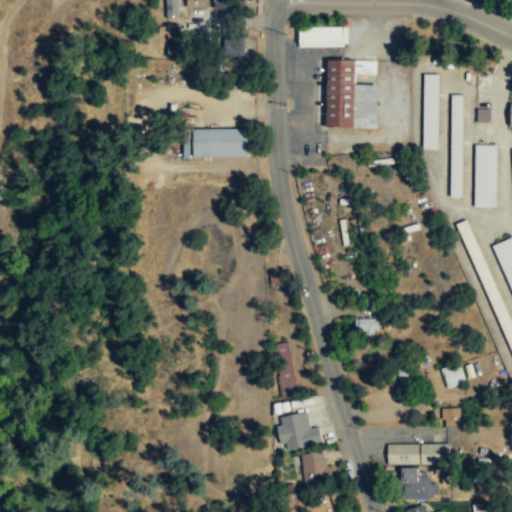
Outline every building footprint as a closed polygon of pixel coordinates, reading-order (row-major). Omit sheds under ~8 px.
[(178,0),(166,0),(166,19),(178,19),(178,0)] [(215,0),(215,8),(231,8),(231,0),(215,0)] [(299,28),(299,47),(344,47),(344,28),(299,28)] [(225,56),(244,56),(244,37),(225,37),(225,56)] [(327,125),(377,127),(377,85),(356,84),(356,75),(376,75),(376,61),(327,60),(327,125)] [(438,149),(438,74),(423,74),(423,149),(438,149)] [(451,196),(462,196),(462,95),(451,95),(451,196)] [(489,109),(476,108),(475,121),(489,122),(489,109)] [(193,156),(247,156),(247,128),(193,128),(193,156)] [(475,206),(496,206),(496,144),(475,144),(475,206)] [(511,236),(494,244),(511,289),(511,236)] [(355,318),(355,334),(378,334),(378,318),(355,318)] [(296,396),(289,341),(275,343),(282,398),(296,396)] [(410,375),(406,363),(397,366),(401,379),(410,375)] [(440,368),(446,388),(464,382),(459,363),(440,368)] [(459,426),(459,407),(441,407),(441,426),(459,426)] [(321,444),(318,428),(309,429),(306,413),(277,419),(284,451),(321,444)] [(387,444),(387,464),(448,464),(448,444),(387,444)] [(327,482),(325,453),(302,455),(303,483),(327,482)] [(400,499),(436,499),(436,483),(426,483),(426,469),(400,469),(400,499)]
